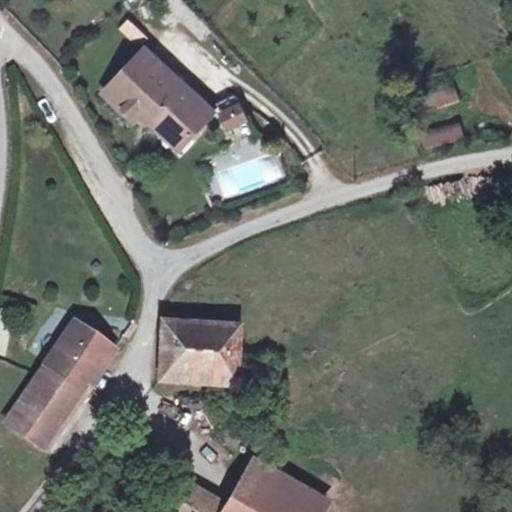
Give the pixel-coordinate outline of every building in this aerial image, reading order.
[(126,19),(118,31),(137,43),(145,31),(126,19)] [(145,49),(105,91),(135,120),(142,112),(165,134),(175,123),(189,137),(212,112),(145,49)] [(458,101),(454,86),(435,91),(439,106),(458,101)] [(219,106),(212,112),(228,126),(249,121),(240,101),(238,97),(233,94),(215,102),(219,106)] [(459,119),(425,131),(431,149),(465,137),(459,119)] [(175,123),(165,134),(179,148),(189,137),(175,123)] [(490,200),(488,178),(426,184),(428,206),(490,200)] [(75,321),(4,422),(44,450),(115,349),(75,321)] [(161,321),(159,382),(236,388),(240,325),(161,321)] [(326,511),(330,505),(259,463),(230,510),(184,482),(165,511),(326,511)]
